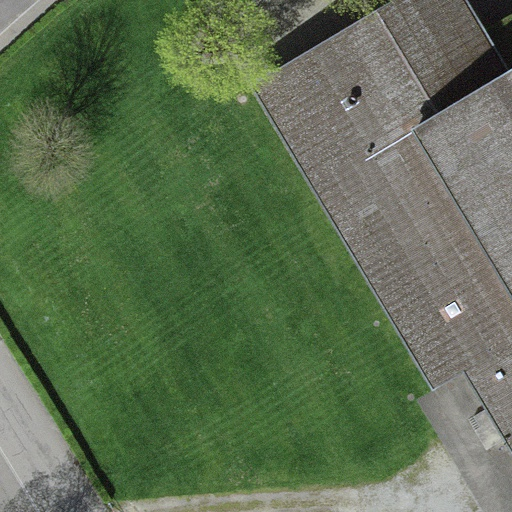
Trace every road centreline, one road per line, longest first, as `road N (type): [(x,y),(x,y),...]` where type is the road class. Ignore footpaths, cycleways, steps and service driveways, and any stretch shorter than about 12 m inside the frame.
road 1 (track): [(211,511),(470,487)]
road 2 (residential): [(0,390),(74,511)]
